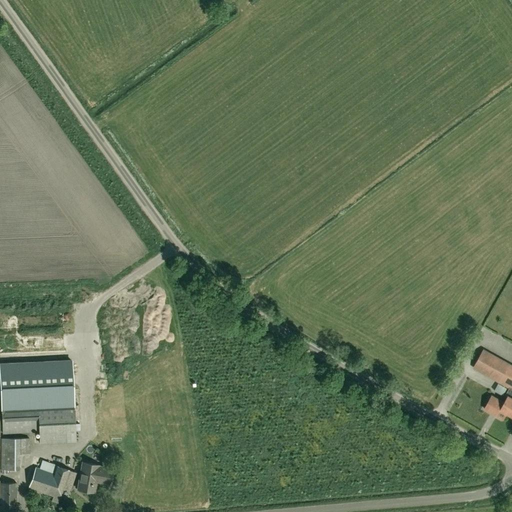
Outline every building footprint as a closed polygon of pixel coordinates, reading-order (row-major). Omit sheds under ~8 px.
[(40,303),(40,286),(27,286),(27,303),(40,303)] [(108,344),(99,345),(103,382),(112,381),(108,344)] [(511,365),(483,350),(473,367),(509,387),(511,388),(511,365)] [(72,359),(0,362),(0,372),(3,433),(40,431),(40,442),(76,440),(72,359)] [(504,403),(503,404),(508,407),(505,412),(506,413),(511,416),(511,388),(509,387),(505,395),(507,396),(504,403)] [(504,403),(491,396),(484,409),(503,419),(506,413),(505,412),(508,407),(503,404),(504,403)] [(29,453),(30,437),(20,437),(20,452),(29,453)] [(69,470),(58,466),(42,460),(39,468),(36,467),(29,487),(60,498),(69,470)] [(96,482),(110,485),(110,480),(111,480),(113,468),(100,466),(100,465),(83,462),(78,489),(95,492),(96,482)] [(15,511),(16,482),(0,482),(0,511),(15,511)]
